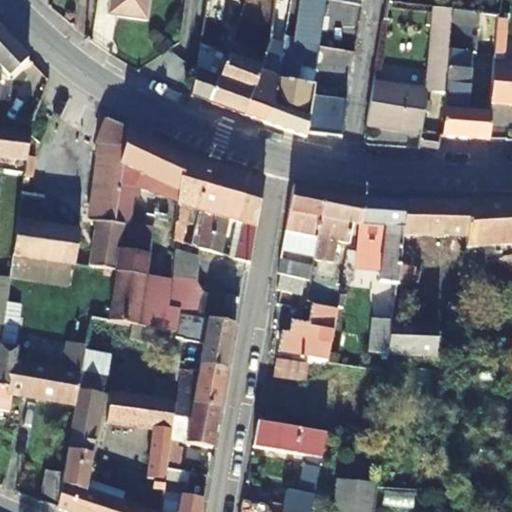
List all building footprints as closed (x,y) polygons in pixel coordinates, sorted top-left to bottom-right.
[(108,0),(106,17),(145,25),(148,0),(108,0)] [(269,30),(274,2),(262,0),(254,0),(250,27),(269,30)] [(279,32),(283,0),(274,0),(274,2),(269,30),(269,33),(267,43),(265,52),(280,57),(285,33),(279,32)] [(310,106),(324,0),(299,0),(295,35),(288,79),(276,76),(265,126),(305,139),(306,134),(310,106)] [(452,11),(433,9),(424,92),(444,95),(450,35),(451,24),(452,11)] [(496,16),(452,11),(451,24),(483,28),(481,38),(450,35),(444,95),(440,136),(487,141),(488,114),(467,113),(468,100),(473,53),(492,56),(495,25),(496,16)] [(492,56),(491,61),(500,61),(503,26),(495,25),(492,56)] [(288,79),(295,35),(285,33),(280,57),(276,76),(288,79)] [(25,61),(0,34),(0,160),(25,165),(26,160),(29,137),(0,131),(0,72),(8,79),(25,61)] [(243,118),(260,68),(198,46),(191,97),(243,118)] [(276,76),(280,57),(265,52),(260,68),(243,118),(265,126),(276,76)] [(393,130),(394,89),(369,86),(364,127),(393,130)] [(419,134),(424,92),(401,90),(398,131),(419,134)] [(310,106),(306,134),(342,138),(345,103),(326,100),(325,108),(310,106)] [(488,114),(489,101),(468,100),(467,113),(488,114)] [(122,150),(126,130),(108,119),(98,142),(88,221),(95,223),(89,270),(115,275),(122,225),(107,221),(114,186),(122,150)] [(137,328),(145,278),(152,230),(129,225),(133,188),(138,177),(177,195),(178,185),(188,158),(126,130),(122,150),(114,186),(107,221),(122,225),(115,275),(108,324),(137,328)] [(181,245),(188,212),(196,215),(206,165),(188,158),(178,185),(177,195),(172,243),(181,245)] [(23,176),(23,179),(30,180),(33,160),(26,160),(25,165),(23,176)] [(224,171),(206,165),(196,215),(190,248),(210,254),(224,171)] [(244,177),(224,171),(210,254),(220,257),(227,224),(233,226),(244,177)] [(242,229),(235,260),(249,264),(263,183),(244,177),(233,226),(242,229)] [(315,259),(315,257),(325,194),(294,188),(283,253),(315,259)] [(356,199),(325,194),(315,257),(327,259),(330,242),(348,246),(352,227),(356,199)] [(38,227),(43,199),(20,196),(11,258),(73,268),(78,235),(38,227)] [(406,203),(356,199),(352,227),(360,228),(359,252),(373,253),(376,229),(385,230),(381,292),(387,293),(386,300),(396,301),(397,293),(402,256),(405,218),(406,203)] [(484,266),(511,267),(511,200),(429,204),(406,203),(405,218),(402,256),(397,293),(404,293),(405,290),(410,290),(413,271),(422,271),(425,238),(466,241),(465,253),(484,254),(484,266)] [(235,260),(242,229),(233,226),(227,258),(235,260)] [(171,251),(170,264),(196,270),(198,260),(171,251)] [(346,262),(340,261),(337,275),(343,276),(346,262)] [(337,275),(313,270),(281,263),(278,277),(280,278),(277,294),(281,295),(301,298),(304,283),(341,290),(342,285),(343,279),(343,276),(337,275)] [(168,278),(195,283),(196,270),(170,264),(168,278)] [(511,331),(511,267),(484,266),(483,330),(510,331),(511,331)] [(168,283),(145,278),(137,328),(174,334),(177,317),(178,312),(166,310),(168,283)] [(191,319),(199,321),(204,294),(195,283),(168,278),(168,283),(166,310),(178,312),(177,317),(191,319)] [(214,296),(204,294),(199,321),(209,323),(214,296)] [(228,299),(214,296),(209,323),(222,325),(228,299)] [(234,327),(240,302),(228,299),(222,325),(234,327)] [(17,350),(13,348),(18,308),(4,306),(0,337),(0,412),(6,414),(11,392),(43,399),(50,401),(55,373),(47,371),(14,364),(17,350)] [(333,345),(338,312),(310,309),(307,328),(290,325),(288,337),(281,336),(277,355),(327,362),(330,345),(333,345)] [(199,321),(191,319),(188,334),(205,337),(200,364),(200,367),(226,373),(234,327),(222,325),(209,323),(199,321)] [(390,357),(393,325),(375,324),(372,356),(390,357)] [(437,358),(508,362),(510,331),(483,330),(393,325),(390,357),(436,361),(437,358)] [(66,353),(63,374),(55,373),(50,401),(72,405),(81,356),(66,353)] [(306,385),(310,366),(275,357),(271,376),(306,385)] [(219,411),(226,373),(200,367),(192,406),(219,411)] [(173,403),(175,384),(158,383),(154,402),(110,398),(106,428),(152,433),(146,481),(154,483),(152,493),(161,495),(165,470),(173,403)] [(60,511),(139,511),(85,494),(101,398),(77,394),(62,479),(56,510),(60,511)] [(219,411),(192,406),(173,403),(165,470),(177,473),(182,446),(212,453),(219,411)] [(288,416),(268,411),(265,425),(287,428),(288,416)] [(287,428),(265,425),(258,424),(253,449),(306,458),(304,465),(303,465),(298,494),(287,493),(281,511),(310,511),(325,434),(287,428)] [(172,490),(179,491),(182,474),(177,473),(165,470),(161,495),(161,502),(177,505),(177,499),(170,498),(172,490)] [(39,504),(56,510),(62,479),(43,474),(39,504)] [(200,511),(207,479),(183,474),(182,474),(179,491),(172,490),(170,498),(177,499),(177,505),(161,502),(159,511),(200,511)] [(337,478),(333,511),(374,511),(376,488),(377,482),(337,478)] [(268,511),(263,506),(245,503),(243,511),(268,511)]
